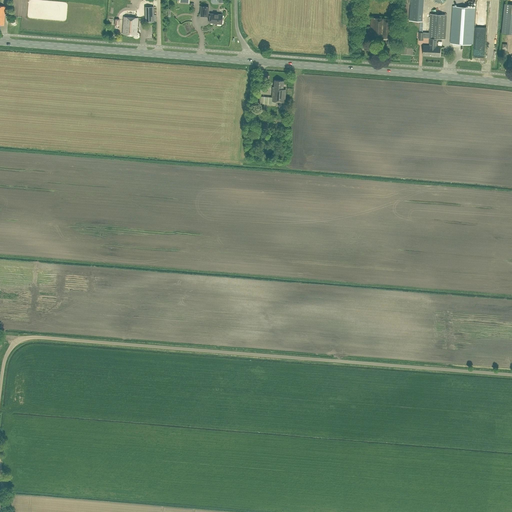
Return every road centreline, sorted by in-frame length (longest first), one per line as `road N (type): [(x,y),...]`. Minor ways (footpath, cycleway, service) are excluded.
road 1 (unclassified): [(511,374),(25,337),(7,352),(0,387)]
road 2 (secondary): [(511,83),(0,42)]
